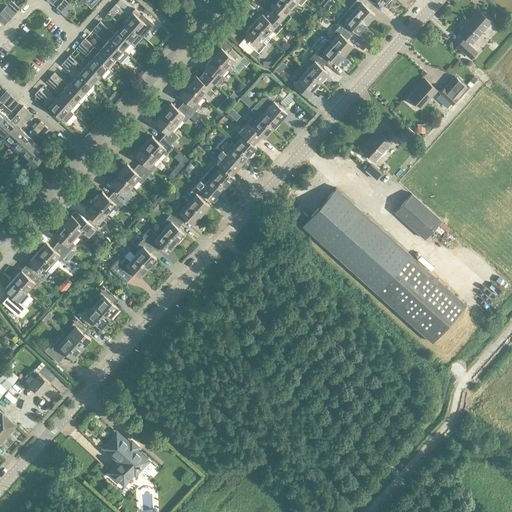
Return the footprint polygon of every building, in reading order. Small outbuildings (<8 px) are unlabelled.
[(11,0),(3,9),(0,12),(0,29),(5,25),(12,17),(20,8),(11,0)] [(60,11),(68,2),(65,0),(61,0),(55,7),(60,11)] [(292,6),(284,0),(272,0),(269,3),(276,9),(272,14),(283,23),(291,15),(287,12),(292,6)] [(358,6),(353,11),(367,24),(375,14),(369,9),(373,4),(368,0),(355,0),(354,2),(358,6)] [(60,11),(64,15),(72,6),(68,2),(60,11)] [(112,9),(120,16),(124,12),(116,4),(112,9)] [(132,11),(133,12),(125,21),(138,32),(146,24),(139,18),(142,15),(134,8),(132,11)] [(112,9),(108,13),(116,21),(120,16),(112,9)] [(471,42),(490,21),(478,10),(459,31),(471,42)] [(344,13),(338,21),(333,16),(332,18),(336,22),(350,35),(350,34),(348,32),(352,27),(358,33),(367,24),(353,11),(348,16),(344,13)] [(261,12),(253,22),(267,34),(272,29),(275,32),(283,23),(272,14),(268,18),(261,12)] [(130,41),(118,30),(114,33),(100,21),(96,26),(105,34),(110,38),(123,49),(130,41)] [(138,32),(125,21),(118,30),(130,41),(135,45),(143,36),(138,32)] [(267,34),(253,22),(244,31),(251,37),(247,42),(258,51),(265,43),(262,40),(267,34)] [(335,36),(331,42),(344,54),(353,44),(347,39),(350,35),(336,22),(335,24),(337,27),(332,33),(335,36)] [(105,34),(96,26),(92,30),(101,38),(105,34)] [(297,36),(289,30),(285,34),(293,41),(297,36)] [(81,43),(90,50),(94,46),(85,38),(81,43)] [(123,49),(110,38),(102,47),(115,58),(123,49)] [(471,58),(477,52),(463,40),(457,46),(471,58)] [(322,44),(315,52),(325,62),(330,57),(336,63),(344,54),(331,42),(326,47),(322,44)] [(81,43),(77,47),(85,55),(90,50),(81,43)] [(221,46),(212,56),(225,69),(230,63),(234,66),(242,58),(231,48),(227,53),(221,46)] [(115,58),(102,47),(95,55),(107,66),(115,58)] [(310,64),(306,69),(320,82),(328,72),(322,66),(325,62),(315,52),(307,61),(310,64)] [(100,75),(87,64),(83,68),(78,63),(70,55),(66,60),(74,67),(79,72),(92,83),(100,75)] [(107,66),(95,55),(87,64),(100,75),(107,66)] [(225,69),(212,56),(204,65),(210,71),(206,76),(216,86),(225,77),(221,73),(225,69)] [(74,67),(66,60),(62,64),(70,72),(74,67)] [(311,91),(320,82),(306,69),(301,75),(297,71),(290,80),(301,90),(305,85),(311,91)] [(85,92),(72,81),(69,84),(55,72),(50,77),(77,100),(85,92)] [(92,83),(79,72),(72,81),(85,92),(92,83)] [(196,74),(187,84),(200,96),(205,91),(209,94),(216,86),(206,76),(202,80),(196,74)] [(77,100),(50,77),(47,81),(60,93),(57,98),(69,109),(77,100)] [(420,107),(436,90),(424,79),(408,97),(420,107)] [(200,96),(187,84),(179,93),(185,99),(181,104),(197,119),(200,115),(195,110),(200,105),(196,101),(200,96)] [(445,86),(439,92),(451,103),(456,97),(445,86)] [(48,97),(39,89),(35,94),(44,102),(48,97)] [(0,106),(2,104),(7,108),(15,99),(6,90),(0,96),(0,106)] [(249,97),(244,102),(251,108),(256,103),(249,97)] [(69,109),(57,98),(49,106),(61,118),(69,109)] [(264,110),(259,116),(273,128),(281,119),(275,113),(279,108),(268,98),(260,107),(264,110)] [(170,102),(162,112),(175,124),(180,118),(184,122),(189,116),(195,121),(197,119),(181,104),(177,108),(170,102)] [(19,119),(27,110),(23,106),(15,115),(19,119)] [(24,123),(32,114),(27,110),(19,119),(24,123)] [(175,124),(162,112),(154,121),(166,132),(162,137),(173,147),(173,146),(171,144),(178,136),(171,129),(175,124)] [(7,116),(0,123),(0,133),(3,137),(15,124),(7,116)] [(250,118),(242,126),(254,137),(258,132),(265,137),(273,128),(259,116),(254,121),(250,118)] [(24,131),(12,144),(8,149),(16,156),(20,152),(32,139),(36,134),(44,125),(40,121),(27,135),(24,131)] [(15,124),(3,137),(12,144),(24,131),(15,124)] [(44,125),(36,134),(41,138),(49,129),(44,125)] [(239,138),(234,144),(248,156),(256,147),(250,141),(254,137),(242,126),(235,135),(239,138)] [(403,132),(408,137),(413,132),(408,127),(403,132)] [(389,141),(378,131),(361,149),(373,159),(389,141)] [(152,135),(143,145),(157,157),(162,152),(165,155),(173,147),(162,137),(158,141),(152,135)] [(32,139),(20,152),(29,159),(24,164),(31,170),(44,155),(38,150),(41,147),(32,139)] [(226,145),(218,154),(229,164),(233,160),(239,166),(248,156),(234,144),(229,149),(226,145)] [(157,157),(143,145),(135,154),(141,160),(137,165),(148,174),(156,166),(152,163),(157,157)] [(217,169),(212,174),(226,187),(234,177),(228,171),(232,167),(229,164),(218,154),(217,155),(220,157),(213,166),(217,169)] [(127,163),(118,173),(132,185),(137,180),(140,183),(148,174),(137,165),(133,169),(127,163)] [(132,185),(118,173),(110,182),(116,188),(112,192),(123,202),(129,207),(132,204),(126,199),(131,193),(127,190),(132,185)] [(203,176),(196,185),(207,195),(211,190),(218,196),(226,187),(212,174),(207,180),(203,176)] [(192,197),(187,202),(201,215),(210,205),(203,199),(207,195),(196,185),(188,193),(192,197)] [(336,187),(302,225),(376,292),(433,343),(467,305),(410,254),(336,187)] [(102,191),(93,200),(107,213),(112,208),(115,211),(120,205),(126,210),(128,210),(130,208),(123,202),(112,192),(108,197),(102,191)] [(441,220),(411,193),(395,211),(425,238),(441,220)] [(107,213),(93,200),(85,210),(91,216),(87,220),(95,228),(98,230),(106,222),(102,218),(107,213)] [(161,203),(157,200),(152,205),(156,208),(161,203)] [(179,204),(171,212),(182,223),(186,218),(193,224),(201,215),(187,202),(182,207),(179,204)] [(167,225),(162,230),(176,242),(185,233),(178,227),(182,223),(171,212),(163,221),(167,225)] [(81,215),(77,219),(71,213),(62,223),(76,235),(81,230),(88,236),(95,228),(87,220),(81,215)] [(76,235),(62,223),(54,232),(60,238),(56,242),(72,256),(75,253),(70,249),(75,244),(71,241),(76,235)] [(143,237),(157,250),(161,246),(168,252),(176,242),(162,230),(157,236),(153,232),(146,240),(143,237)] [(139,250),(134,255),(149,267),(157,258),(150,252),(154,248),(157,250),(143,237),(135,246),(139,250)] [(46,241),(37,251),(51,263),(56,258),(59,261),(65,256),(69,260),(72,256),(56,242),(52,247),(46,241)] [(51,263),(37,251),(29,260),(35,266),(31,270),(43,280),(50,272),(46,269),(51,263)] [(126,257),(123,260),(120,256),(110,267),(126,281),(131,276),(130,275),(133,271),(140,277),(149,267),(134,255),(129,260),(126,257)] [(21,269),(13,278),(27,291),(31,286),(35,289),(43,280),(31,270),(27,275),(21,269)] [(27,291),(13,278),(4,288),(10,294),(6,298),(9,301),(5,305),(17,316),(26,307),(22,303),(25,300),(22,296),(27,291)] [(100,298),(94,304),(109,317),(118,307),(109,300),(114,295),(103,285),(100,288),(102,289),(96,295),(100,298)] [(101,327),(109,317),(94,304),(89,309),(86,306),(81,312),(79,311),(77,314),(88,324),(92,319),(101,327)] [(72,329),(67,335),(82,348),(90,338),(82,330),(86,326),(75,316),(73,319),(74,320),(69,326),(72,329)] [(52,342),(49,345),(45,350),(56,360),(64,350),(73,358),(82,348),(67,335),(62,340),(59,337),(53,343),(52,342)] [(18,376),(8,366),(0,374),(0,382),(7,388),(18,376)] [(40,394),(50,383),(38,372),(33,368),(29,373),(34,377),(28,384),(40,394)] [(511,395),(503,388),(483,412),(498,426),(511,412),(511,395)] [(7,413),(2,409),(0,412),(0,441),(17,420),(7,413)] [(147,460),(116,432),(104,445),(120,460),(110,471),(123,483),(134,472),(135,473),(147,460)]
